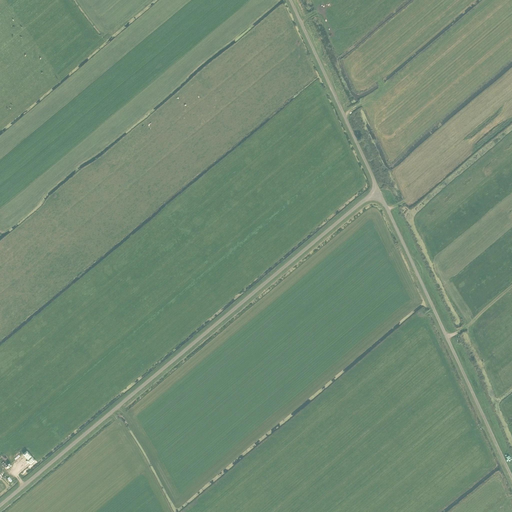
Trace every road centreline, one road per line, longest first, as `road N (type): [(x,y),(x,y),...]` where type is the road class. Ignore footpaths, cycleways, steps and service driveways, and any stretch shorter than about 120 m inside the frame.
road 1 (unclassified): [(0,508),(378,193)]
road 2 (unclassified): [(511,479),(378,193)]
road 3 (unclassified): [(378,193),(290,0)]
